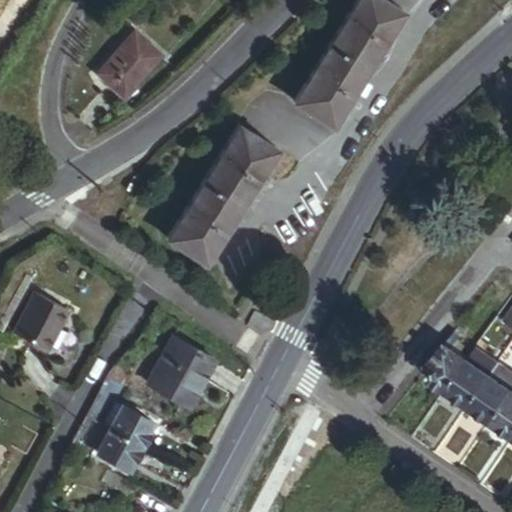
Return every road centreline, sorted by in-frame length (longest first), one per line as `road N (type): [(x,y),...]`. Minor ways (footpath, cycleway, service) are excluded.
road 1 (secondary): [(511,41),(442,104),(405,152),(350,230),(281,363)]
road 2 (track): [(281,363),(0,170)]
road 3 (residential): [(442,0),(419,21),(353,132),(256,217)]
road 4 (unclassified): [(285,0),(146,132),(72,181)]
road 5 (unclassified): [(21,511),(155,276)]
road 6 (unclassified): [(504,251),(366,423)]
road 7 (unclassified): [(72,181),(49,131),(49,88),(60,46),(87,0)]
road 8 (secondary): [(281,363),(200,511)]
road 9 (unclassified): [(366,423),(491,511)]
